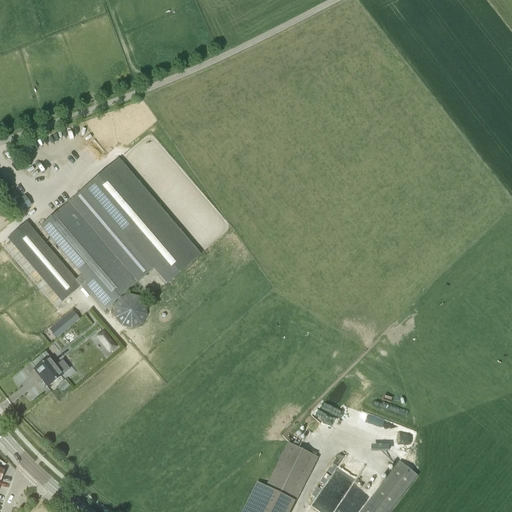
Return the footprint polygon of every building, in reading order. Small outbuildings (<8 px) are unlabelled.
[(84,189),(40,227),(82,274),(76,279),(82,285),(104,311),(153,269),(166,284),(201,255),(119,159),(84,189)] [(20,216),(33,208),(26,197),(13,206),(20,216)] [(63,302),(79,288),(82,285),(76,279),(73,281),(32,234),(29,230),(13,243),(17,247),(16,248),(63,302)] [(130,294),(120,298),(114,307),(114,318),(121,327),(132,330),(142,326),(148,317),(147,306),(140,297),(130,294)] [(72,310),(50,331),(58,340),(81,319),(72,310)] [(117,348),(103,331),(95,337),(109,354),(117,348)] [(48,359),(35,369),(41,376),(41,375),(44,378),(41,380),(47,387),(63,375),(62,375),(69,370),(62,361),(56,366),(54,367),(48,359)] [(69,386),(64,380),(57,386),(62,392),(69,386)] [(327,410),(322,416),(331,424),(336,418),(327,410)] [(318,458),(289,443),(267,487),(296,501),(318,458)] [(386,455),(387,447),(369,446),(368,454),(386,455)] [(372,497),(360,511),(388,511),(417,475),(399,462),(372,497)] [(331,477),(337,468),(332,465),(327,474),(331,477)] [(324,486),(330,478),(325,475),(320,483),(324,486)] [(242,511),(290,511),(296,501),(267,487),(258,482),(242,511)] [(316,500),(322,491),(317,488),(312,496),(316,500)]
